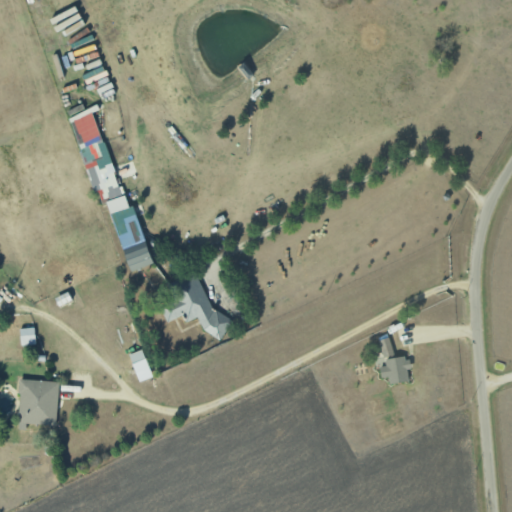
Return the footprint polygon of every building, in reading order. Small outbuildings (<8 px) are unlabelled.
[(152,264),(134,205),(125,208),(96,113),(73,120),(95,192),(103,189),(129,271),(152,264)] [(213,309),(197,275),(182,282),(169,303),(163,307),(161,310),(167,322),(184,315),(187,322),(198,317),(204,331),(221,340),(232,320),(213,309)] [(19,329),(21,346),(36,344),(34,327),(19,329)] [(383,357),(393,354),(390,338),(380,340),(383,357)] [(389,376),(390,384),(409,381),(407,369),(410,369),(407,356),(386,359),(387,366),(380,367),(382,378),(389,376)] [(138,382),(152,378),(147,359),(133,363),(138,382)] [(59,382),(21,379),(18,424),(56,426),(59,382)]
